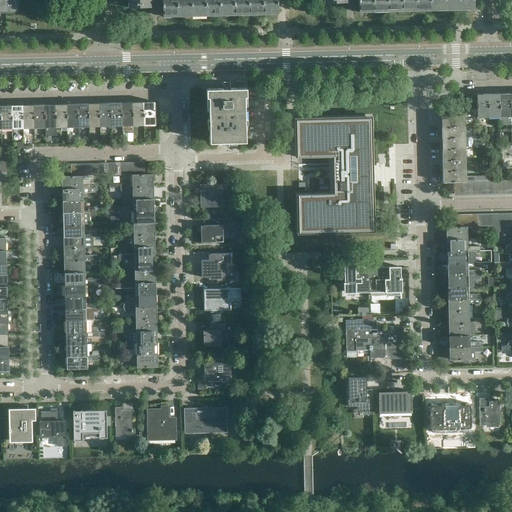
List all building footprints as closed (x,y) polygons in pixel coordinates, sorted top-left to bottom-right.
[(0,0),(0,12),(18,12),(17,0),(0,0)] [(278,14),(277,0),(162,0),(162,17),(278,14)] [(474,9),(473,0),(358,0),(358,12),(474,9)] [(246,141),(245,105),(244,88),(230,88),(230,89),(225,89),(222,90),(222,88),(212,88),(208,88),(210,142),(246,141)] [(510,115),(510,95),(505,95),(505,93),(499,93),(499,95),(499,115),(500,115),(505,115),(505,117),(511,116),(511,115),(510,115)] [(488,115),(488,95),(483,95),(483,94),(477,94),(477,117),(489,117),(489,115),(488,115)] [(499,95),(494,95),(494,94),(488,94),(488,95),(488,115),(489,115),(494,115),(494,117),(500,117),(500,115),(499,115),(499,95)] [(133,124),(132,104),(132,102),(121,103),(121,104),(122,124),(128,124),(128,126),(133,126),(133,124)] [(144,124),(143,104),(143,102),(132,102),(132,104),(133,124),(139,124),(139,125),(144,125),(144,124)] [(155,125),(155,103),(155,102),(143,102),(143,104),(144,124),(150,124),(150,125),(155,125)] [(89,125),(88,105),(88,103),(77,104),(77,105),(78,125),(84,125),(84,127),(89,127),(89,125)] [(100,125),(99,105),(99,103),(88,103),(88,105),(89,125),(95,125),(95,127),(100,126),(100,125)] [(111,126),(110,104),(110,103),(99,103),(99,105),(100,125),(106,125),(106,126),(111,126)] [(122,124),(121,104),(121,103),(110,103),(110,104),(111,126),(122,126),(122,124)] [(45,126),(44,106),(44,104),(33,105),(33,106),(34,126),(40,126),(40,128),(45,128),(45,126)] [(56,126),(55,106),(55,104),(44,104),(44,106),(45,126),(51,126),(51,128),(56,127),(56,126)] [(67,127),(66,105),(66,104),(55,104),(55,106),(56,126),(62,126),(62,127),(67,127)] [(78,125),(77,105),(77,104),(66,104),(66,105),(67,127),(78,127),(78,125)] [(12,129),(12,127),(11,107),(11,105),(0,105),(0,107),(1,127),(7,127),(7,129),(12,129)] [(23,127),(22,107),(22,105),(11,105),(11,107),(12,127),(18,127),(18,128),(23,128),(23,127)] [(34,126),(33,106),(33,105),(22,105),(22,107),(23,127),(29,126),(29,128),(34,128),(34,126)] [(463,126),(463,121),(464,121),(464,115),(441,116),(441,127),(443,127),(463,126)] [(366,118),(296,119),(297,153),(297,157),(298,157),(333,156),(334,194),(299,194),(298,194),(299,232),(352,231),(373,230),(372,193),(368,193),(367,155),(366,118)] [(463,137),(463,132),(465,132),(465,126),(463,126),(443,127),(443,132),(441,132),(441,138),(443,138),(463,137)] [(463,148),(463,143),(465,143),(465,137),(463,137),(443,138),(443,143),(442,143),(442,149),(443,149),(463,148)] [(465,159),(465,148),(463,148),(443,149),(443,154),(442,154),(442,160),(444,160),(465,159)] [(466,170),(465,159),(444,160),(444,165),(442,165),(442,171),(444,171),(466,170)] [(464,181),(464,176),(466,176),(466,170),(444,171),(444,176),(442,176),(442,182),(455,182),(455,181),(461,181),(464,181)] [(144,174),(138,175),(132,175),(133,186),(128,186),(126,182),(122,182),(120,186),(120,187),(153,186),(153,174),(144,174)] [(77,176),(71,176),(62,176),(62,189),(95,188),(95,187),(93,183),(82,183),(82,176),(77,176)] [(222,198),(222,190),(228,190),(228,183),(203,184),(203,190),(200,190),(200,207),(222,207),(222,205),(224,205),(224,198),(222,198)] [(153,198),(153,186),(120,187),(120,188),(122,192),(126,192),(128,188),(133,188),(133,199),(153,198)] [(83,200),(83,193),(96,193),(96,188),(95,188),(62,189),(63,201),(83,200)] [(153,210),(153,199),(133,199),(133,206),(122,207),(121,210),(121,211),(153,210)] [(83,211),(83,200),(63,201),(63,213),(95,212),(95,211),(94,207),(89,207),(88,211),(83,211)] [(154,222),(153,210),(121,211),(121,212),(123,216),(127,216),(128,212),(133,212),(133,223),(154,222)] [(83,224),(83,213),(88,213),(90,217),(94,217),(95,213),(95,212),(63,213),(63,225),(83,224)] [(223,242),(223,225),(229,225),(229,219),(209,219),(209,225),(200,225),(200,228),(201,228),(201,242),(223,242)] [(154,234),(154,222),(133,223),(134,234),(129,234),(127,230),(123,230),(121,234),(121,235),(154,234)] [(84,235),(83,224),(63,225),(63,237),(96,236),(96,235),(94,231),(90,231),(88,235),(84,235)] [(511,225),(503,226),(503,231),(511,231),(511,233),(511,225)] [(467,239),(467,228),(471,228),(473,232),(477,232),(479,228),(479,226),(478,226),(472,226),(467,227),(461,227),(455,227),(446,227),(447,239),(467,239)] [(154,246),(154,234),(121,235),(121,236),(123,240),(128,240),(129,236),(134,236),(134,247),(154,246)] [(84,248),(84,237),(88,237),(90,241),(95,241),(96,237),(96,236),(63,237),(64,249),(84,248)] [(467,250),(467,239),(447,239),(447,251),(479,251),(479,250),(478,246),(473,246),(472,250),(467,250)] [(155,258),(154,246),(134,247),(134,258),(130,258),(128,254),(124,254),(122,258),(122,259),(155,258)] [(84,259),(84,248),(64,249),(64,261),(97,260),(97,259),(95,255),(91,255),(89,259),(84,259)] [(467,263),(467,252),(472,252),(474,256),(478,255),(479,252),(479,251),(447,251),(447,263),(467,263)] [(224,277),(223,262),(229,262),(229,254),(211,254),(211,260),(201,260),(202,277),(216,277),(216,278),(219,278),(219,277),(224,277)] [(155,270),(155,258),(122,259),(122,260),(124,264),(128,264),(130,260),(134,260),(135,271),(155,270)] [(85,272),(84,261),(89,261),(91,265),(95,265),(97,261),(97,260),(64,261),(64,273),(85,272)] [(369,292),(368,268),(361,268),(361,270),(355,270),(355,260),(344,260),(344,282),(343,282),(343,284),(345,284),(345,292),(369,292)] [(468,274),(467,263),(447,263),(448,275),(480,275),(480,274),(478,270),(474,270),(472,274),(468,274)] [(401,299),(400,279),(402,279),(402,278),(400,278),(400,267),(389,267),(389,269),(383,270),(383,267),(368,268),(369,292),(385,291),(385,293),(386,293),(386,291),(396,291),(396,299),(401,299)] [(155,282),(155,270),(135,271),(135,282),(130,282),(128,278),(124,278),(123,282),(123,283),(155,282)] [(85,283),(85,272),(64,273),(65,285),(97,284),(97,283),(96,279),(91,279),(90,283),(85,283)] [(468,287),(468,276),(472,276),(474,280),(479,279),(480,276),(480,275),(448,275),(448,287),(468,287)] [(155,294),(155,282),(123,283),(123,284),(124,288),(135,288),(135,295),(155,294)] [(85,296),(85,285),(90,285),(91,289),(96,289),(97,285),(97,284),(65,285),(65,297),(85,296)] [(468,298),(468,287),(448,287),(448,299),(481,299),(481,298),(479,294),(475,294),(473,298),(468,298)] [(220,312),(220,297),(222,297),(222,289),(203,289),(203,295),(202,295),(202,302),(204,302),(204,310),(211,310),(211,312),(220,312)] [(156,306),(155,294),(135,295),(135,306),(131,306),(129,302),(125,302),(123,306),(123,307),(156,306)] [(85,307),(85,296),(65,297),(65,309),(98,308),(98,307),(96,303),(92,303),(90,307),(85,307)] [(469,311),(468,304),(479,303),(481,300),(481,299),(448,299),(448,311),(469,311)] [(156,318),(156,306),(123,307),(123,308),(125,312),(136,312),(136,319),(156,318)] [(370,307),(359,307),(359,315),(371,315),(370,307)] [(86,320),(86,309),(90,309),(92,313),(96,313),(98,309),(98,308),(65,309),(66,321),(86,320)] [(469,322),(469,311),(448,311),(449,323),(481,323),(481,322),(480,318),(475,318),(474,322),(469,322)] [(156,330),(156,318),(136,319),(136,330),(131,330),(130,326),(125,326),(124,330),(124,331),(156,330)] [(86,331),(86,320),(66,321),(66,333),(98,332),(98,331),(97,327),(92,327),(91,331),(86,331)] [(374,338),(374,333),(372,333),(372,334),(370,334),(370,327),(374,327),(373,320),(345,320),(346,351),(356,351),(356,350),(370,349),(370,338),(374,338)] [(469,335),(469,324),(474,324),(475,328),(480,327),(481,324),(481,323),(449,323),(449,335),(469,335)] [(221,345),(221,331),(226,331),(226,324),(210,324),(211,324),(211,330),(203,331),(204,346),(221,345)] [(402,350),(402,334),(402,327),(387,327),(387,329),(377,329),(377,333),(376,334),(376,333),(374,333),(374,338),(370,338),(370,349),(374,349),(374,351),(402,350)] [(157,342),(156,330),(124,331),(124,332),(126,336),(130,336),(131,332),(136,332),(136,343),(157,342)] [(86,344),(86,337),(99,337),(98,332),(66,333),(66,345),(86,344)] [(469,342),(469,335),(449,335),(449,347),(482,347),(482,346),(480,342),(469,342)] [(157,354),(157,342),(136,343),(137,354),(132,354),(130,350),(126,350),(124,354),(124,355),(157,354)] [(87,355),(86,344),(66,345),(66,357),(99,356),(99,355),(97,351),(93,351),(91,355),(87,355)] [(0,358),(8,358),(8,346),(0,346),(0,358)] [(470,359),(470,348),(474,348),(476,352),(480,351),(482,348),(482,347),(449,347),(450,360),(470,359)] [(157,367),(157,354),(124,355),(124,356),(126,360),(130,360),(132,356),(137,356),(137,367),(157,367)] [(87,368),(87,357),(91,357),(93,361),(98,361),(99,357),(99,356),(66,357),(67,369),(87,368)] [(0,370),(8,370),(8,358),(0,358),(0,370)] [(223,380),(222,365),(227,365),(226,359),(212,359),(212,365),(204,365),(204,381),(223,380)] [(372,407),(372,390),(366,390),(366,378),(348,378),(348,400),(365,399),(366,407),(372,407)] [(412,413),(411,391),(378,392),(379,413),(412,413)] [(499,425),(499,401),(489,401),(489,404),(485,404),(485,398),(479,398),(480,425),(486,425),(486,424),(489,424),(489,425),(494,425),(494,426),(499,426),(499,425)] [(429,406),(427,406),(427,408),(429,408),(429,409),(428,409),(428,410),(429,410),(429,414),(428,414),(429,414),(429,416),(427,416),(427,417),(429,417),(429,419),(429,423),(429,424),(429,425),(427,425),(427,427),(430,427),(430,428),(431,428),(431,431),(433,431),(433,428),(435,428),(435,429),(435,428),(442,428),(442,429),(442,428),(444,428),(444,430),(446,430),(446,428),(447,428),(448,429),(448,428),(454,428),(454,429),(455,429),(455,428),(457,428),(457,430),(458,430),(458,427),(460,427),(460,428),(460,427),(465,427),(465,428),(466,428),(466,427),(467,427),(467,430),(469,430),(469,427),(470,427),(470,426),(473,426),(473,424),(471,424),(471,423),(471,422),(470,418),(471,418),(471,416),(472,416),(472,415),(470,415),(470,413),(471,413),(470,413),(470,409),(471,409),(471,408),(470,408),(470,407),(472,407),(472,405),(470,405),(470,404),(468,404),(468,401),(467,401),(467,403),(465,404),(465,403),(465,404),(460,404),(460,403),(459,403),(459,404),(456,404),(456,402),(454,402),(454,403),(452,403),(452,404),(449,404),(449,403),(447,403),(447,402),(445,402),(445,404),(442,404),(442,403),(441,403),(441,404),(436,404),(432,404),(432,402),(431,402),(431,405),(429,405),(429,406)] [(176,440),(175,417),(168,418),(168,406),(161,406),(161,409),(147,409),(147,440),(176,440)] [(132,436),(131,410),(121,410),(121,407),(115,407),(116,436),(132,436)] [(99,426),(99,411),(81,411),(81,408),(73,408),(74,435),(82,435),(82,431),(100,430),(100,426),(99,426)] [(227,432),(226,408),(184,409),(185,433),(227,432)] [(32,438),(32,421),(35,420),(35,409),(22,409),(22,413),(9,413),(9,438),(32,438)] [(57,412),(57,409),(50,409),(50,412),(41,412),(41,421),(40,421),(40,436),(41,436),(41,438),(58,438),(58,435),(65,435),(64,421),(58,421),(57,412)]
